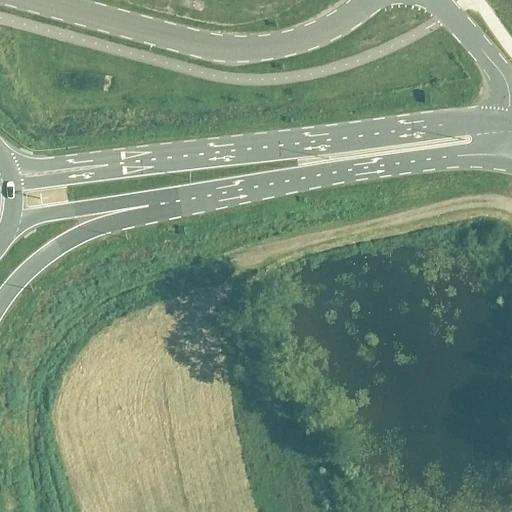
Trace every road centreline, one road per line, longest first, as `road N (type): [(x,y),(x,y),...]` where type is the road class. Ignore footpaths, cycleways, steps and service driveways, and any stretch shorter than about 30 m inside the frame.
road 1 (tertiary): [(507,129),(424,128),(104,166)]
road 2 (tertiary): [(25,0),(199,46),(251,51),(308,38),(373,0)]
road 3 (tertiary): [(162,198),(376,166),(504,163)]
road 4 (track): [(511,208),(449,208),(229,265)]
road 5 (primary): [(0,305),(61,245),(162,198)]
road 6 (tertiary): [(433,0),(504,78),(507,129)]
road 7 (tertiary): [(9,220),(162,198)]
